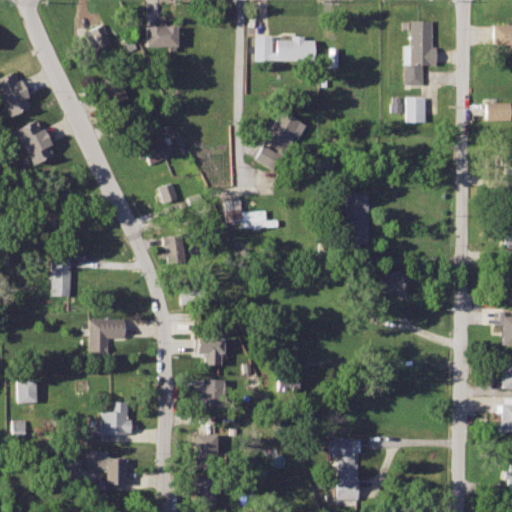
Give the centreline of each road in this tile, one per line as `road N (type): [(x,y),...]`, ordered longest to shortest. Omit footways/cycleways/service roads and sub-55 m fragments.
road 1 (residential): [(162,511),(164,332),(154,282),(30,0)]
road 2 (residential): [(459,511),(462,0)]
road 3 (residential): [(239,181),(241,0)]
